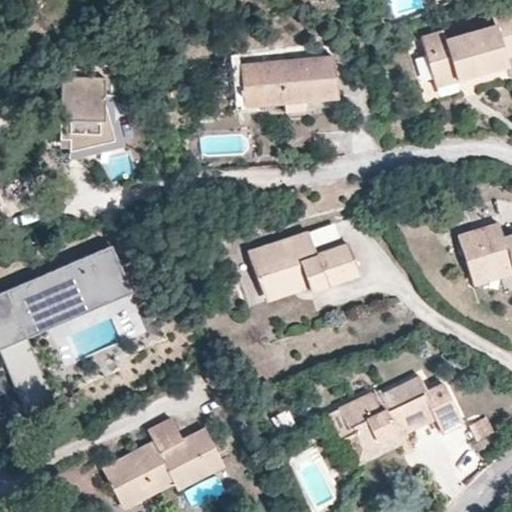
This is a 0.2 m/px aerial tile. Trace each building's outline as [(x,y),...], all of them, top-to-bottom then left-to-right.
[(511,11),(493,17),(495,25),(446,40),(444,32),(421,38),(435,85),(508,64),(505,56),(511,54),(511,11)] [(301,108),(301,98),(284,99),(283,93),(300,92),(301,97),(335,95),(332,56),(257,63),(233,65),(237,104),(261,101),(281,100),(282,108),(301,108)] [(104,118),(106,94),(107,77),(63,74),(59,137),(69,138),(68,146),(68,149),(90,144),(114,140),(110,118),(104,118)] [(68,146),(69,138),(59,137),(59,145),(68,146)] [(95,167),(90,144),(68,149),(68,155),(95,167)] [(472,231),(485,272),(511,264),(511,267),(511,233),(503,237),(499,223),(472,231)] [(348,244),(317,255),(309,233),(247,253),(262,290),(305,277),(309,286),(309,288),(359,272),(348,244)] [(0,352),(134,293),(112,245),(0,295),(0,352)] [(485,272),(488,283),(511,274),(511,267),(511,264),(485,272)] [(262,290),(266,301),(309,286),(305,277),(262,290)] [(395,430),(394,426),(400,424),(403,430),(434,416),(442,432),(464,420),(445,381),(426,390),(419,376),(373,397),(371,392),(337,408),(350,433),(355,431),(361,445),(395,430)] [(183,439),(173,420),(148,431),(153,442),(159,452),(183,439)] [(204,428),(183,439),(159,452),(153,442),(102,468),(119,499),(151,483),(154,489),(172,480),(173,483),(176,486),(222,463),(204,428)] [(119,499),(123,508),(173,483),(172,480),(154,489),(151,483),(119,499)]
